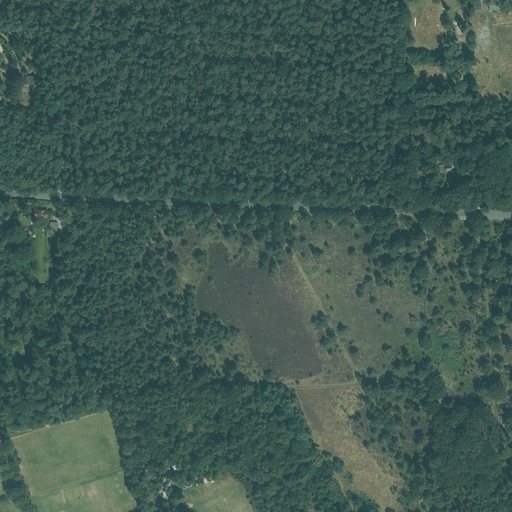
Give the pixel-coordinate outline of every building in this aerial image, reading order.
[(473,1),(473,10),(481,10),(483,10),(483,6),(486,6),(486,0),(482,0),(479,0),(475,0),(473,1)] [(502,10),(500,0),(493,0),(493,1),(489,2),(489,11),(502,10)] [(35,85),(35,76),(25,76),(25,85),(35,85)] [(444,164),(439,165),(440,175),(447,174),(447,175),(452,174),(452,173),(455,173),(454,165),(453,165),(453,163),(444,164)] [(41,210),(35,210),(34,217),(32,217),(32,221),(42,221),(42,222),(47,222),(47,211),(41,210)] [(58,223),(50,222),(50,228),(54,229),(46,229),(46,233),(49,233),(49,234),(47,234),(46,236),(50,236),(51,233),(58,233),(58,223)] [(157,494),(164,499),(168,493),(167,493),(172,484),(164,479),(158,487),(160,489),(157,494)]
